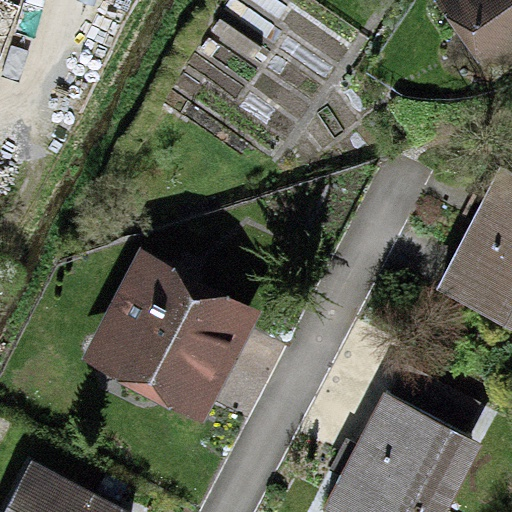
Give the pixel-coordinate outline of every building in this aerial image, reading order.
[(511,0),(453,0),(500,63),(511,54),(511,0)] [(511,180),(504,176),(441,297),(511,333),(511,180)] [(143,261),(91,371),(209,427),(261,317),(143,261)] [(386,403),(334,511),(460,511),(489,452),(386,403)] [(113,511),(31,469),(8,511),(113,511)]
